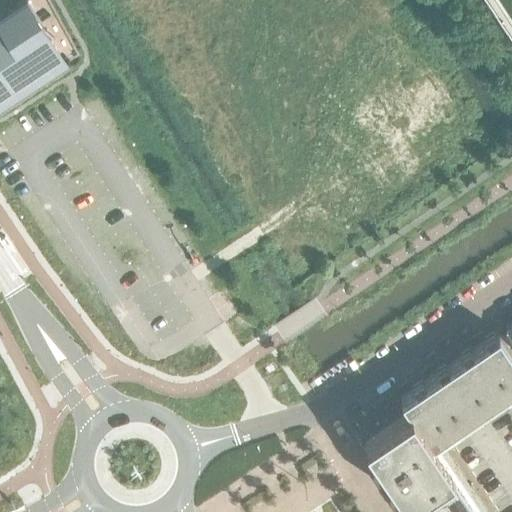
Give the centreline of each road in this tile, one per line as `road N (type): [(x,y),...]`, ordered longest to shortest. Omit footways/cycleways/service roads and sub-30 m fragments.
road 1 (residential): [(511,280),(318,410)]
road 2 (tertiary): [(15,290),(90,435)]
road 3 (tertiary): [(120,412),(15,290)]
road 4 (residential): [(318,410),(186,448)]
road 5 (residential): [(388,511),(318,410)]
